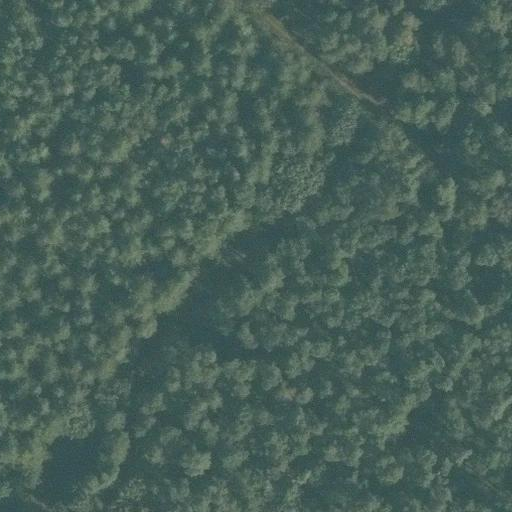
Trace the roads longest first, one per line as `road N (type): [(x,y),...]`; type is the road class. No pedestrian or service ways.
road 1 (track): [(366,103),(0,510)]
road 2 (track): [(366,103),(511,225)]
road 3 (track): [(248,0),(366,103)]
road 4 (track): [(459,0),(366,103)]
